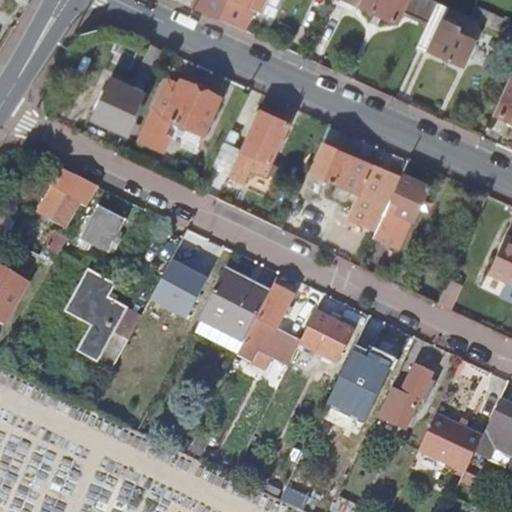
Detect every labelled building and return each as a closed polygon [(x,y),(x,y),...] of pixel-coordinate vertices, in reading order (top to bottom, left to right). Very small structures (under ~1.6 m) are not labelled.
[(190,0),(189,4),(216,17),(223,0),(190,0)] [(224,0),(216,17),(235,25),(240,13),(246,15),(249,11),(260,16),(267,0),(224,0)] [(352,0),(394,20),(399,10),(403,0),(352,0)] [(403,0),(399,10),(426,22),(435,0),(403,0)] [(443,17),(448,5),(435,0),(426,22),(416,43),(461,63),(473,36),(456,28),(458,24),(443,17)] [(93,114),(129,131),(148,90),(112,74),(93,114)] [(511,77),(508,76),(493,111),(511,120),(511,77)] [(162,149),(168,135),(165,133),(171,119),(202,133),(219,97),(181,80),(180,82),(167,77),(138,137),(162,149)] [(288,121),(260,108),(240,149),(230,172),(243,179),(250,165),(264,171),(288,121)] [(195,147),(202,133),(171,119),(165,133),(168,135),(195,147)] [(230,170),(239,146),(225,141),(216,165),(230,170)] [(311,169),(357,190),(369,164),(323,143),(311,169)] [(77,202),(86,206),(98,186),(60,168),(49,185),(51,186),(36,210),(64,224),(77,202)] [(430,185),(403,172),(374,236),(399,247),(412,218),(415,219),(430,185)] [(82,237),(108,250),(123,220),(96,208),(82,237)] [(44,246),(58,254),(68,237),(53,230),(44,246)] [(487,272),(511,284),(511,237),(505,234),(487,272)] [(161,311),(172,318),(188,287),(199,292),(206,280),(196,274),(203,261),(190,254),(163,305),(164,306),(161,311)] [(0,324),(3,326),(28,282),(0,266),(0,324)] [(77,351),(111,371),(128,340),(116,332),(129,308),(110,296),(117,284),(89,268),(65,311),(91,326),(77,351)] [(199,317),(245,339),(256,318),(267,297),(223,273),(199,317)] [(272,358),(288,366),(299,344),(302,338),(286,330),(285,335),(275,329),(292,297),(275,288),(259,319),(256,318),(245,339),(236,355),(266,370),(272,358)] [(350,332),(315,313),(302,338),(299,344),(335,363),(350,332)] [(354,363),(386,379),(400,348),(368,333),(354,363)] [(401,393),(391,389),(378,416),(405,428),(431,376),(414,367),(401,393)] [(511,407),(500,402),(499,405),(484,435),(466,470),(454,495),(471,504),(492,462),(511,472),(511,407)] [(484,435),(437,412),(420,448),(466,470),(484,435)]
